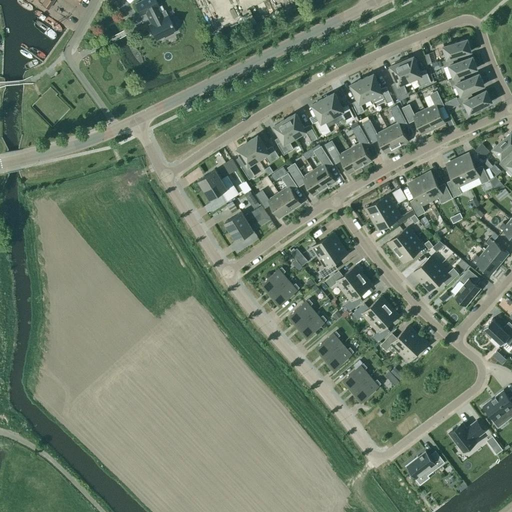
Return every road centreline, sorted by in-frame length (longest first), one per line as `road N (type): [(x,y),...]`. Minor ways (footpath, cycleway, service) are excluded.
road 1 (residential): [(164,176),(323,80),(463,18),(479,28),(511,107)]
road 2 (tertiary): [(135,120),(375,0)]
road 3 (unclassified): [(378,461),(224,275)]
road 4 (residential): [(333,202),(511,111)]
road 5 (residential): [(453,342),(390,280),(333,202)]
road 6 (residential): [(453,342),(479,367),(478,386),(378,461)]
road 7 (residential): [(224,275),(333,202)]
road 8 (tertiary): [(0,163),(117,127)]
